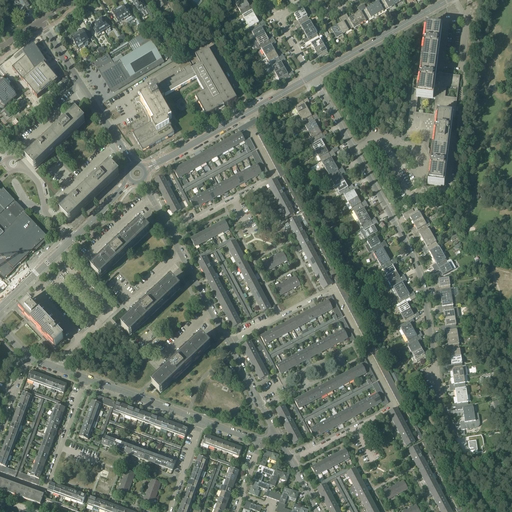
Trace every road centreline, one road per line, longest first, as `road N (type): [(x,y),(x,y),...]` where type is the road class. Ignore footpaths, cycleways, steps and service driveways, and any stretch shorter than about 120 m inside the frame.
road 1 (residential): [(435,384),(419,270),(354,149)]
road 2 (tertiary): [(136,173),(312,76)]
road 3 (residential): [(85,378),(44,490),(0,474)]
road 4 (tertiary): [(312,76),(447,0)]
road 5 (residential): [(449,192),(424,189),(406,146),(369,141),(354,149)]
road 6 (residential): [(201,420),(85,378)]
